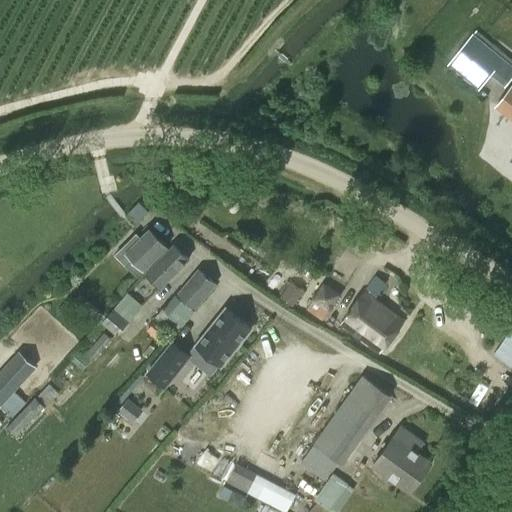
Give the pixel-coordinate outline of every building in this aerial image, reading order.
[(447,68),(477,92),(502,62),(472,37),(447,68)] [(495,107),(511,121),(511,89),(510,88),(495,107)] [(148,211),(138,203),(126,215),(136,223),(148,211)] [(136,277),(142,271),(143,272),(168,247),(148,227),(125,250),(124,252),(131,259),(124,266),(136,277)] [(188,258),(173,244),(145,273),(160,288),(188,258)] [(174,293),(162,308),(150,321),(169,337),(180,325),(194,310),(217,281),(199,267),(175,294),(174,293)] [(279,267),(265,285),(275,291),(288,274),(279,267)] [(385,283),(374,275),(364,288),(375,296),(385,283)] [(303,291),(290,282),(278,297),(292,307),(303,291)] [(322,282),(309,299),(311,301),(305,310),(320,320),(326,311),(328,313),(341,294),(322,282)] [(377,352),(400,321),(363,293),(340,325),(377,352)] [(249,327),(224,307),(195,344),(220,364),(249,327)] [(116,337),(128,322),(113,309),(101,323),(116,337)] [(111,339),(103,332),(84,354),(92,361),(111,339)] [(161,383),(187,353),(171,340),(145,370),(161,383)] [(22,377),(34,365),(19,350),(0,369),(0,404),(24,379),(22,377)] [(361,374),(312,443),(342,464),(391,395),(361,374)] [(53,382),(8,424),(19,436),(64,394),(53,382)] [(141,408),(128,397),(119,408),(132,419),(141,408)] [(431,462),(414,450),(421,440),(400,425),(372,464),(409,492),(431,462)] [(256,473),(235,463),(226,482),(246,492),(256,473)] [(346,485),(347,483),(332,473),(312,502),(326,511),(327,511),(328,511),(336,511),(352,490),(346,485)] [(262,485),(256,497),(283,511),(284,511),(291,500),(262,485)] [(238,508),(244,496),(232,490),(226,502),(238,508)]
